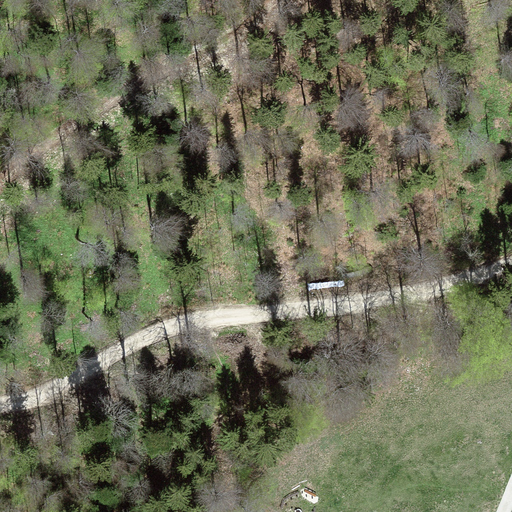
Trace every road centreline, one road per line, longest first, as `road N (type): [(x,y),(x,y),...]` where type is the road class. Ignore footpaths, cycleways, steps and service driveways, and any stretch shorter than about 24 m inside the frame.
road 1 (track): [(511,261),(377,300),(238,308),(174,321),(60,382),(0,403)]
road 2 (track): [(0,183),(114,95),(253,25),(274,0)]
